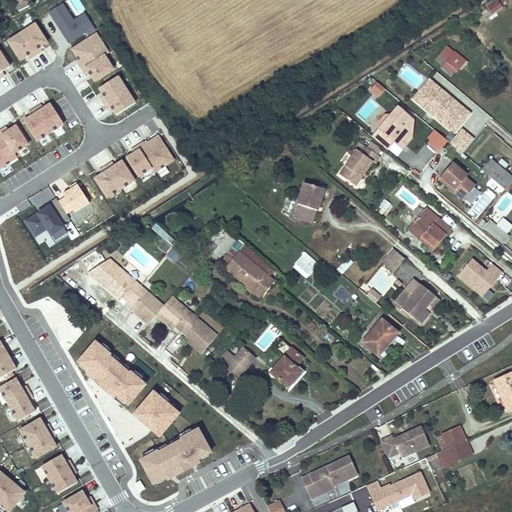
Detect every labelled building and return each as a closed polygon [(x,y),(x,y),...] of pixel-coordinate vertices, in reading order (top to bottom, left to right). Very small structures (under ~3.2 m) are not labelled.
[(503,9),(499,0),(487,7),(491,15),(503,9)] [(46,43),(34,25),(21,34),(35,55),(42,51),(39,48),(46,43)] [(35,55),(21,34),(8,42),(20,61),(27,56),(29,60),(35,55)] [(104,56),(108,53),(95,34),(71,49),(80,62),(77,64),(81,70),(104,56)] [(448,47),(442,53),(456,66),(462,60),(448,47)] [(442,53),(437,59),(451,72),(456,66),(442,53)] [(8,67),(0,54),(0,77),(4,75),(1,72),(8,67)] [(94,81),(112,69),(104,56),(81,70),(86,77),(90,74),(94,81)] [(104,104),(126,90),(117,77),(99,89),(103,95),(100,98),(104,104)] [(438,89),(428,80),(422,88),(432,96),(438,89)] [(376,86),(371,90),(378,97),(383,93),(376,86)] [(432,96),(422,88),(413,99),(453,132),(468,114),(438,89),(432,96)] [(135,103),(126,90),(104,104),(108,111),(112,108),(116,115),(135,103)] [(31,118),(23,123),(37,144),(65,126),(51,105),(43,110),(31,118)] [(28,113),(31,118),(43,110),(41,105),(28,113)] [(383,115),(378,122),(378,128),(371,136),(386,149),(393,142),(396,139),(405,129),(412,121),(397,107),(390,115),(383,115)] [(412,136),(412,121),(405,129),(405,134),(398,141),(396,139),(393,142),(401,149),(412,136)] [(30,148),(17,127),(8,132),(0,137),(0,167),(14,158),(30,148)] [(462,152),(473,140),(461,130),(450,144),(460,153),(461,152),(462,152)] [(443,141),(436,135),(431,141),(438,147),(443,141)] [(143,142),(137,146),(151,168),(154,173),(173,160),(158,136),(145,145),(143,142)] [(370,142),(366,148),(377,156),(382,150),(370,142)] [(151,168),(137,146),(130,150),(133,154),(126,158),(138,177),(151,168)] [(365,174),(372,163),(375,164),(379,157),(377,156),(366,148),(364,147),(359,153),(356,151),(340,175),(356,186),(361,178),(359,176),(362,172),(365,174)] [(14,158),(0,167),(0,170),(16,160),(14,158)] [(481,169),(504,189),(511,180),(488,160),(481,169)] [(134,181),(121,162),(114,166),(112,163),(106,167),(121,190),(134,181)] [(475,185),(465,177),(467,175),(452,162),(440,177),(454,189),(452,191),(463,200),(475,185)] [(121,190),(106,167),(99,171),(101,174),(94,179),(107,199),(121,190)] [(454,189),(440,177),(438,179),(452,191),(454,189)] [(313,223),(324,190),(305,184),(294,216),(313,223)] [(45,210),(26,222),(35,236),(47,228),(55,242),(67,234),(61,225),(69,220),(56,199),(43,207),(45,210)] [(376,206),(380,215),(392,209),(388,201),(376,206)] [(424,209),(407,230),(420,241),(423,238),(425,240),(423,243),(433,251),(450,231),(424,209)] [(508,235),(498,227),(490,220),(487,223),(482,220),(477,225),(482,230),(484,228),(503,245),(510,237),(508,235)] [(498,227),(508,235),(511,231),(501,223),(498,227)] [(149,229),(181,255),(185,250),(155,225),(149,229)] [(261,288),(264,291),(273,281),(268,277),(275,269),(247,245),(226,269),(244,283),(256,294),(261,288)] [(393,249),(382,263),(394,273),(405,260),(393,249)] [(320,265),(306,254),(294,269),(308,280),(320,265)] [(352,264),(347,259),(337,271),(343,276),(352,264)] [(108,260),(87,274),(109,293),(112,290),(121,297),(126,302),(140,286),(108,260)] [(483,298),(503,273),(492,265),(486,272),(471,260),(458,277),(483,298)] [(397,283),(379,270),(369,284),(384,294),(389,288),(395,292),(400,285),(397,282),(397,283)] [(421,324),(429,314),(424,309),(427,305),(433,310),(440,301),(414,280),(394,305),(409,317),(411,315),(421,324)] [(261,288),(256,294),(244,283),(242,286),(258,299),(264,291),(261,288)] [(140,286),(126,302),(133,308),(143,315),(140,318),(148,325),(156,315),(163,306),(140,286)] [(118,300),(121,297),(112,290),(109,293),(118,300)] [(381,298),(372,290),(367,296),(376,304),(381,298)] [(170,298),(163,306),(156,315),(163,321),(165,319),(176,327),(181,331),(193,317),(170,298)] [(433,310),(427,305),(424,309),(429,314),(433,310)] [(140,318),(143,315),(133,308),(131,311),(140,318)] [(193,317),(181,331),(187,337),(196,345),(194,347),(202,354),(217,337),(193,317)] [(29,323),(34,336),(44,333),(39,319),(29,323)] [(173,330),(176,327),(165,319),(163,321),(173,330)] [(382,320),(363,343),(378,356),(390,343),(388,341),(396,332),(382,320)] [(390,343),(398,334),(396,332),(388,341),(390,343)] [(46,352),(53,348),(46,335),(39,339),(46,352)] [(194,347),(196,345),(187,337),(185,340),(194,347)] [(94,380),(114,356),(99,343),(79,367),(94,380)] [(240,377),(256,359),(244,349),(235,359),(228,353),(221,360),(240,377)] [(288,388),(298,377),(302,373),(299,370),(296,367),(304,359),(292,349),(271,373),(288,388)] [(0,382),(18,372),(14,364),(17,362),(14,356),(0,363),(0,382)] [(101,391),(123,364),(114,356),(94,380),(91,383),(101,391)] [(132,372),(123,364),(101,391),(110,399),(112,396),(132,372)] [(377,374),(382,379),(386,376),(380,370),(377,374)] [(147,385),(132,372),(112,396),(126,408),(147,385)] [(511,372),(495,381),(505,402),(509,411),(511,409),(511,372)] [(505,402),(495,381),(491,383),(501,404),(505,402)] [(9,407),(31,394),(28,388),(24,390),(20,382),(1,393),(9,407)] [(36,410),(32,403),(35,401),(31,394),(9,407),(17,421),(36,410)] [(181,414),(158,394),(137,418),(161,438),(181,414)] [(32,444),(54,431),(51,425),(47,427),(43,419),(24,430),(32,444)] [(393,436),(380,442),(388,459),(400,453),(402,459),(430,446),(421,427),(394,439),(393,436)] [(443,436),(449,448),(466,440),(460,427),(442,435),(443,436)] [(199,430),(145,461),(161,487),(214,456),(199,430)] [(59,447),(55,440),(58,438),(54,431),(32,444),(40,458),(59,447)] [(449,448),(443,436),(442,435),(437,437),(444,451),(449,448)] [(444,451),(450,465),(472,455),(466,440),(449,448),(444,451)] [(444,467),(450,465),(444,451),(438,453),(444,467)] [(50,480),(72,467),(68,461),(65,463),(61,455),(42,466),(50,480)] [(357,475),(349,457),(307,476),(310,484),(305,487),(310,499),(335,488),(334,486),(357,475)] [(77,483),(73,476),(76,474),(72,467),(50,480),(58,494),(77,483)] [(379,511),(412,497),(415,503),(431,496),(421,474),(405,481),(392,487),(390,485),(381,489),(378,482),(366,487),(370,494),(371,497),(377,511),(379,511)] [(310,484),(307,476),(301,479),(305,487),(310,484)] [(0,503),(14,487),(4,479),(0,483),(0,503)] [(140,481),(136,484),(140,492),(145,490),(140,481)] [(0,505),(8,511),(23,495),(14,487),(0,503),(0,505)] [(67,511),(79,511),(93,504),(90,498),(86,500),(82,492),(63,503),(67,511)] [(283,511),(279,502),(268,508),(269,511),(283,511)] [(253,511),(249,503),(232,511),(253,511)]
